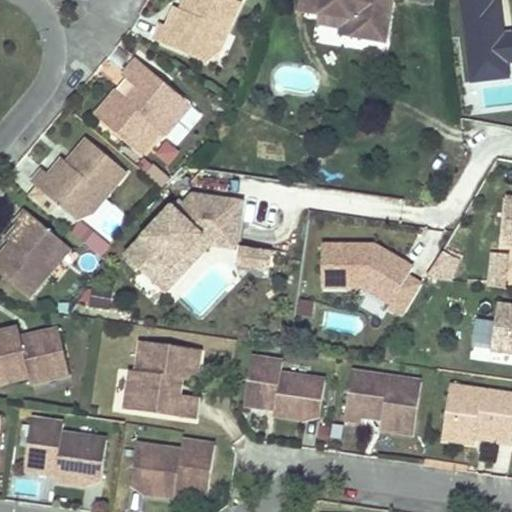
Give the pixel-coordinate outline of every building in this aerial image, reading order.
[(241,2),(236,0),(186,0),(186,1),(191,3),(187,12),(182,10),(177,7),(168,27),(161,24),(154,39),(206,62),(221,29),(228,33),(241,2)] [(394,0),(305,0),(303,11),(324,15),(355,20),(352,37),(386,43),(394,0)] [(461,0),(471,81),(506,77),(505,64),(511,63),(511,36),(511,37),(510,33),(501,34),(497,0),(461,0)] [(191,3),(186,1),(182,10),(187,12),(191,3)] [(355,20),(324,15),(322,23),(343,27),(342,35),(352,37),(355,20)] [(228,33),(221,29),(206,62),(219,51),(228,33)] [(186,99),(138,59),(124,76),(138,88),(145,94),(136,106),(128,99),(118,90),(97,115),(143,154),(162,131),(167,135),(181,118),(175,112),(186,99)] [(145,94),(138,88),(128,99),(136,106),(145,94)] [(186,99),(175,112),(181,118),(192,105),(186,99)] [(68,163),(63,159),(50,175),(44,170),(33,183),(76,220),(99,193),(105,198),(127,172),(89,140),(88,139),(74,155),(78,159),(72,166),(68,163)] [(166,140),(155,154),(169,165),(180,150),(166,140)] [(78,159),(74,155),(68,163),(72,166),(78,159)] [(230,177),(206,174),(204,187),(228,191),(230,177)] [(105,198),(99,193),(76,220),(92,213),(105,198)] [(183,193),(122,254),(151,283),(193,241),(233,246),(239,201),(183,193)] [(511,200),(506,200),(502,245),(511,245),(511,200)] [(66,244),(26,211),(16,224),(18,226),(6,240),(11,245),(15,248),(9,255),(5,251),(0,257),(0,274),(29,299),(49,275),(44,270),(66,244)] [(71,249),(66,244),(44,270),(49,275),(71,249)] [(373,244),(320,244),(320,286),(361,286),(389,303),(387,306),(401,315),(420,283),(406,275),(411,266),(380,249),(378,252),(373,249),(373,244)] [(15,248),(11,245),(5,251),(9,255),(15,248)] [(239,245),(238,269),(272,271),(273,248),(239,245)] [(439,250),(424,276),(448,279),(454,259),(439,250)] [(490,252),(486,284),(501,287),(506,254),(490,252)] [(511,300),(500,299),(496,323),(493,349),(511,351),(511,300)] [(474,347),(493,349),(496,323),(478,321),(474,347)] [(37,342),(23,345),(21,339),(19,329),(0,333),(0,384),(29,378),(30,385),(53,380),(51,371),(68,367),(59,330),(36,335),(37,342)] [(21,339),(23,345),(37,342),(36,335),(21,339)] [(201,350),(141,342),(137,372),(131,371),(128,393),(136,394),(134,411),(195,420),(199,398),(180,395),(171,394),(173,379),(183,381),(196,383),(201,350)] [(320,417),(326,381),(310,378),(309,384),(295,382),(296,376),(281,374),(283,362),(252,357),(244,406),(266,409),(267,404),(276,405),(275,410),(274,416),(305,420),(306,415),(320,417)] [(70,376),(68,367),(51,371),(53,380),(70,376)] [(415,435),(422,382),(352,372),(346,420),(362,422),(362,417),(363,410),(385,413),(384,420),(382,430),(415,435)] [(310,378),(296,376),(295,382),(309,384),(310,378)] [(183,381),(173,379),(171,394),(180,395),(183,381)] [(499,429),(498,436),(497,442),(511,443),(511,394),(450,386),(442,439),(475,444),(477,433),(478,426),(499,429)] [(134,411),(136,394),(128,393),(126,410),(134,411)] [(385,413),(363,410),(362,417),(384,420),(385,413)] [(92,445),(78,443),(79,437),(64,435),(65,424),(32,419),(24,471),(48,475),(49,470),(58,471),(57,476),(57,481),(88,485),(88,480),(103,482),(108,442),(93,439),(92,445)] [(478,426),(477,433),(498,436),(499,429),(478,426)] [(166,450),(165,456),(152,454),(153,448),(137,446),(131,486),(145,488),(144,493),(175,498),(176,493),(177,488),(186,489),(185,494),(209,498),(217,445),(183,440),(182,452),(166,450)] [(165,456),(166,450),(153,448),(152,454),(165,456)]
